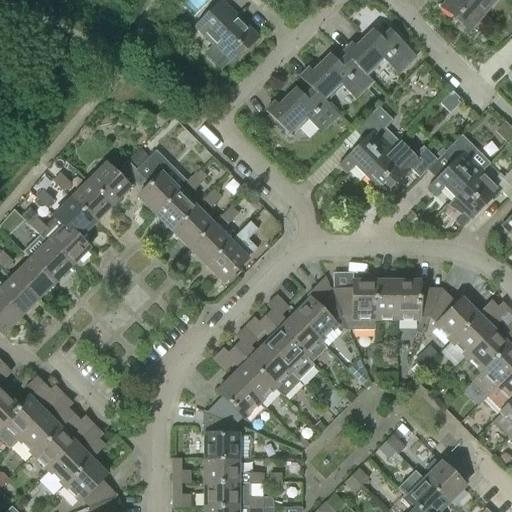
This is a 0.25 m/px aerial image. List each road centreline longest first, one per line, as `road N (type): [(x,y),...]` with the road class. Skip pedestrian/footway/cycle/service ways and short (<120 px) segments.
road 1 (residential): [(335,0),(222,114),(226,133),(300,206),(312,250)]
road 2 (residential): [(158,439),(165,385),(186,356),(284,262),(312,250)]
road 3 (residential): [(312,250),(453,249),(488,265),(511,289)]
road 4 (residential): [(511,117),(389,0)]
road 5 (residential): [(158,439),(136,436),(59,364)]
